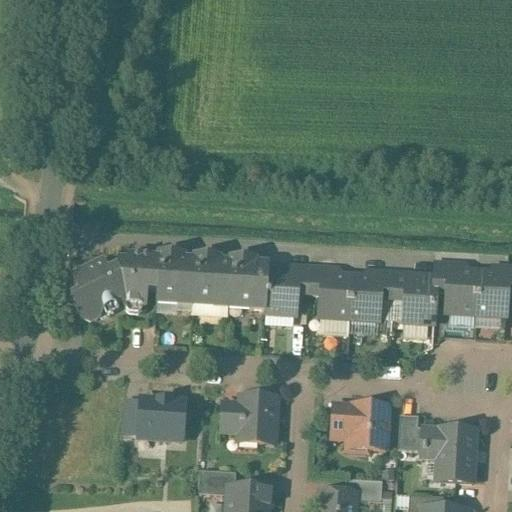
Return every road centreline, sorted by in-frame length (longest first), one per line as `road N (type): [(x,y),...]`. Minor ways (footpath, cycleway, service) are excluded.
road 1 (residential): [(302,371),(24,351)]
road 2 (unclassified): [(47,205),(67,0)]
road 3 (residential): [(302,371),(294,511)]
road 4 (residential): [(424,379),(302,371)]
road 5 (unclassified): [(24,351),(44,231)]
